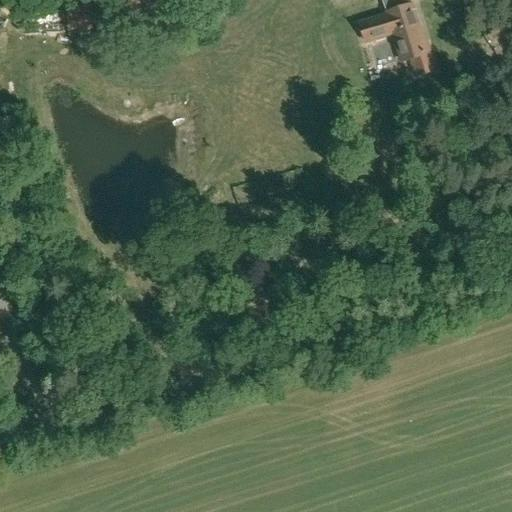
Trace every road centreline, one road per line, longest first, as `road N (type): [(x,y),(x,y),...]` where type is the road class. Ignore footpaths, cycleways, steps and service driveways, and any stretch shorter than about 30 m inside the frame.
road 1 (track): [(511,285),(0,453)]
road 2 (track): [(52,435),(2,303)]
